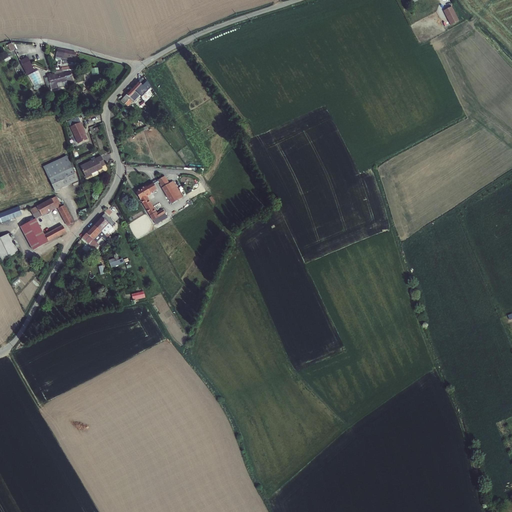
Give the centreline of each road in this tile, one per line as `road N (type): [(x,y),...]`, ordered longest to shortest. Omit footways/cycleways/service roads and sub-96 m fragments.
road 1 (unclassified): [(0,351),(20,333),(70,242),(115,183),(107,107),(142,65)]
road 2 (unclassified): [(142,65),(188,38),(296,0)]
road 3 (unclassified): [(142,65),(21,39)]
